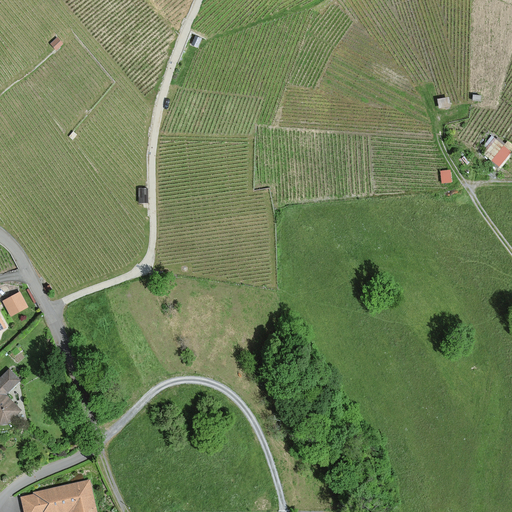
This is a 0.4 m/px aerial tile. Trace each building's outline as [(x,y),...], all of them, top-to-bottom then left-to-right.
[(200,39),(195,37),(191,45),(197,47),(200,39)] [(62,44),(56,38),(51,44),(57,49),(62,44)] [(448,98),(437,100),(439,108),(449,106),(448,98)] [(511,152),(495,140),(483,154),(499,167),(504,160),(507,157),(511,152)] [(449,171),(440,172),(442,183),(451,182),(449,171)] [(20,293),(3,301),(10,316),(27,307),(20,293)] [(19,379),(11,370),(0,380),(0,423),(2,426),(20,409),(4,393),(19,379)] [(95,511),(88,481),(21,497),(25,511),(95,511)]
